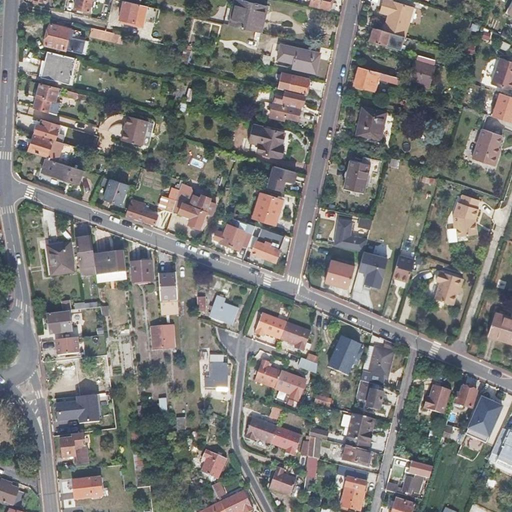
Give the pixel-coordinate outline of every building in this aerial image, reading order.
[(91,0),(76,0),(74,8),(81,10),(89,11),(91,0)] [(267,6),(242,0),(236,0),(230,26),(261,33),(264,20),(267,6)] [(311,0),(310,6),(329,11),(331,2),(331,0),(311,0)] [(413,9),(384,0),(382,0),(381,6),(379,13),(388,16),(389,16),(388,20),(387,19),(383,32),(405,38),(413,9)] [(147,6),(124,1),(120,19),(127,21),(134,22),(134,20),(144,22),(147,6)] [(81,31),(50,23),(48,34),(45,44),(82,53),(86,39),(80,37),(81,31)] [(105,31),(93,28),(91,36),(114,41),(116,33),(105,31)] [(374,32),(372,32),(371,37),(369,41),(388,47),(391,38),(394,39),(395,35),(383,32),(375,30),(374,32)] [(281,44),(277,59),(293,63),(292,68),(315,74),(317,63),(319,53),(281,44)] [(76,58),(47,51),(44,64),(41,78),(70,85),(76,58)] [(435,61),(417,56),(413,68),(410,80),(428,85),(435,61)] [(511,62),(499,58),(490,85),(510,91),(511,84),(511,62)] [(398,85),(399,81),(401,75),(382,69),(381,76),(359,69),(356,77),(354,86),(375,93),(379,80),(398,85)] [(309,80),(291,75),(287,92),(305,96),(307,88),(309,80)] [(61,89),(40,83),(36,96),(33,108),(52,113),(54,104),(57,105),(61,89)] [(283,99),(275,97),(274,104),(272,104),(269,117),(283,121),(284,117),(296,120),(300,105),(302,105),(304,101),(305,96),(287,92),(285,91),(283,99)] [(380,140),(385,113),(361,107),(359,116),(355,136),(380,140)] [(147,120),(127,115),(124,127),(121,139),(141,144),(147,120)] [(41,126),(36,124),(35,128),(34,133),(55,140),(60,125),(43,120),(41,126)] [(287,135),(261,128),(256,144),(265,146),(262,156),(282,162),(284,155),(286,149),(283,148),(287,135)] [(497,159),(499,154),(501,148),(498,147),(502,135),(483,130),(474,159),(495,166),(497,159)] [(63,144),(33,135),(31,142),(29,150),(47,156),(47,159),(67,165),(68,162),(59,159),(63,144)] [(67,165),(47,159),(43,171),(61,177),(79,183),(83,170),(67,165)] [(368,165),(349,161),(347,175),(344,189),(362,193),(368,165)] [(295,172),(274,166),(268,187),(282,191),(285,181),(293,184),(294,178),(295,172)] [(128,185),(110,179),(103,198),(111,202),(120,205),(128,185)] [(181,185),(176,201),(172,211),(178,213),(190,217),(188,225),(193,227),(199,229),(205,212),(211,215),(216,204),(209,201),(209,200),(208,198),(203,196),(200,197),(200,198),(191,195),(192,192),(191,188),(181,185)] [(284,200),(261,193),(253,219),(275,227),(279,213),(284,200)] [(456,202),(452,216),(453,227),(456,227),(456,237),(475,235),(475,229),(474,218),(477,208),(475,208),(478,200),(460,194),(458,202),(456,202)] [(176,201),(168,198),(164,210),(171,212),(172,211),(176,201)] [(128,205),(129,205),(126,214),(140,219),(154,223),(157,215),(140,209),(142,204),(130,200),(128,205)] [(372,220),(360,218),(358,228),(369,231),(372,220)] [(248,246),(251,237),(255,227),(238,221),(235,228),(228,225),(224,234),(217,232),(214,239),(221,242),(221,243),(230,246),(239,250),(240,249),(246,251),(248,246)] [(353,224),(340,221),(337,231),(341,232),(340,237),(336,236),(334,246),(363,253),(367,241),(350,237),(353,224)] [(257,239),(251,237),(248,246),(253,248),(251,253),(262,257),(274,262),(284,236),(261,228),(257,239)] [(82,235),(75,236),(79,267),(81,267),(94,266),(93,256),(90,234),(82,235)] [(68,242),(45,245),(47,259),(49,274),(72,270),(68,242)] [(108,254),(93,256),(94,266),(96,275),(102,275),(103,282),(111,281),(110,273),(126,272),(124,252),(108,254)] [(386,261),(363,254),(358,271),(367,273),(364,285),(371,287),(378,289),(386,261)] [(414,262),(401,258),(395,279),(401,281),(407,282),(414,262)] [(140,262),(131,263),(133,283),(152,281),(150,261),(140,262)] [(353,268),(330,261),(324,282),(336,286),(347,289),(353,268)] [(94,266),(81,267),(82,277),(96,275),(94,266)] [(450,305),(454,294),(456,295),(461,279),(436,272),(433,281),(438,283),(433,300),(442,303),(450,305)] [(158,276),(159,284),(160,301),(177,299),(175,274),(167,275),(158,276)] [(355,282),(350,299),(358,302),(363,285),(355,282)] [(0,294),(0,304),(11,305),(11,295),(4,295),(0,294)] [(213,308),(216,309),(213,316),(225,321),(224,322),(228,324),(232,325),(238,309),(224,303),(225,300),(217,296),(213,308)] [(206,297),(197,297),(198,311),(207,311),(206,297)] [(62,302),(63,311),(72,310),(71,301),(62,302)] [(86,308),(98,307),(97,302),(87,303),(87,301),(85,301),(85,302),(75,303),(75,310),(85,309),(86,308)] [(107,306),(100,307),(101,314),(101,317),(109,315),(107,306)] [(98,307),(86,308),(86,313),(87,316),(101,314),(100,307),(98,307)] [(499,315),(495,314),(488,336),(501,340),(511,343),(511,312),(510,312),(509,315),(500,312),(499,315)] [(69,313),(47,315),(50,333),(71,331),(69,313)] [(286,322),(262,313),(254,334),(259,336),(264,338),(266,334),(280,339),(286,322)] [(311,332),(286,322),(280,339),(288,342),(296,345),(295,349),(303,352),(311,332)] [(170,326),(162,327),(164,347),(172,346),(170,326)] [(162,327),(153,328),(155,348),(164,347),(162,327)] [(77,353),(76,338),(55,340),(57,355),(77,353)] [(351,342),(341,338),(334,354),(352,363),(360,346),(351,342)] [(386,341),(384,350),(376,349),(369,346),(360,381),(371,384),(381,387),(383,378),(387,378),(396,345),(386,341)] [(318,357),(309,354),(307,360),(317,364),(318,357)] [(72,368),(79,368),(78,355),(57,357),(59,388),(74,387),(72,368)] [(223,356),(210,356),(210,378),(205,378),(205,387),(217,387),(217,384),(226,384),(226,378),(226,372),(228,372),(228,362),(224,362),(223,356)] [(307,360),(302,358),(299,366),(316,373),(317,364),(307,360)] [(270,363),(262,359),(258,370),(254,381),(275,389),(281,371),(269,366),(270,363)] [(294,376),(281,371),(275,389),(290,395),(289,398),(298,401),(306,381),(294,376)] [(357,394),(368,397),(366,408),(380,411),(384,394),(370,389),(371,384),(360,381),(357,394)] [(110,383),(97,385),(98,394),(112,393),(110,383)] [(424,396),(422,395),(418,406),(439,412),(446,388),(428,383),(424,396)] [(97,385),(87,386),(88,395),(96,394),(98,394),(97,385)] [(461,395),(458,394),(456,402),(472,407),(477,390),(470,388),(463,386),(461,395)] [(100,421),(96,394),(88,395),(76,396),(77,400),(57,403),(59,420),(82,417),(83,423),(100,421)] [(332,400),(317,396),(316,403),(330,406),(332,400)] [(503,406),(481,397),(465,435),(487,444),(503,406)] [(169,413),(168,398),(160,398),(161,413),(169,413)] [(272,405),(269,416),(280,419),(282,407),(272,405)] [(156,416),(156,408),(141,409),(142,417),(156,416)] [(340,415),(340,425),(350,425),(349,415),(340,415)] [(376,420),(356,415),(350,438),(370,444),(376,420)] [(277,426),(252,417),(248,427),(245,437),(253,440),(254,437),(271,444),(277,426)] [(453,422),(447,420),(439,445),(446,447),(453,422)] [(323,427),(310,424),(309,437),(314,438),(320,439),(323,427)] [(412,426),(402,424),(400,433),(409,436),(412,426)] [(301,435),(277,426),(271,444),(279,447),(286,450),(285,452),(294,455),(301,435)] [(507,470),(510,463),(511,458),(511,430),(503,426),(491,455),(487,462),(507,470)] [(83,436),(61,439),(62,448),(63,457),(81,456),(82,464),(98,462),(96,443),(94,444),(93,432),(83,433),(83,436)] [(370,444),(350,438),(347,447),(370,452),(372,444),(370,444)] [(347,447),(346,446),(343,460),(371,467),(375,454),(370,452),(347,447)] [(203,457),(207,459),(201,472),(217,478),(226,458),(216,454),(206,449),(203,457)] [(279,468),(272,465),(268,476),(265,486),(285,494),(291,477),(277,472),(279,468)] [(413,478),(414,475),(404,472),(402,481),(404,482),(406,476),(413,478)] [(413,478),(406,476),(404,482),(403,485),(413,488),(412,491),(419,493),(424,477),(414,475),(413,478)] [(100,477),(73,479),(74,489),(75,499),(101,496),(100,477)] [(344,486),(345,487),(340,506),(356,510),(359,500),(362,501),(366,482),(346,477),(344,486)] [(310,478),(305,478),(302,496),(309,497),(310,478)] [(0,501),(12,506),(13,503),(21,505),(26,492),(18,490),(19,487),(9,484),(0,480),(0,501)] [(216,482),(211,485),(216,496),(221,493),(216,482)] [(388,483),(386,491),(395,493),(397,487),(397,485),(388,483)] [(402,488),(397,487),(395,493),(410,497),(412,491),(413,488),(403,485),(402,488)] [(243,491),(220,502),(224,511),(240,511),(242,511),(247,511),(252,510),(247,500),(243,491)] [(412,511),(415,505),(396,499),(391,511),(412,511)] [(224,511),(220,502),(199,511),(224,511)] [(494,511),(473,503),(468,511),(494,511)]
